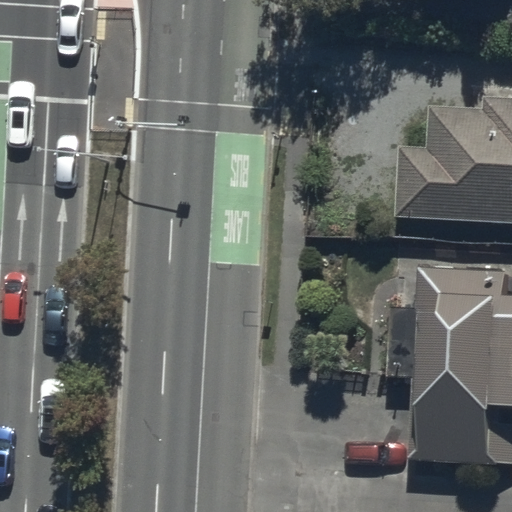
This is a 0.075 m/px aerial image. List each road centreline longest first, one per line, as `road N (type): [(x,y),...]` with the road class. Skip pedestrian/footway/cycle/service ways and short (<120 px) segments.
road 1 (secondary): [(25,511),(53,0)]
road 2 (secondary): [(200,0),(172,511)]
